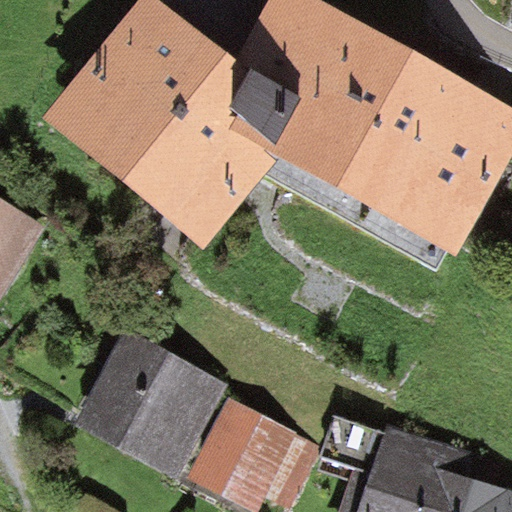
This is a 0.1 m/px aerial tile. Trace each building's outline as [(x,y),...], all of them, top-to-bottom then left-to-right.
[(250,78),(244,89),(256,98),(257,99),(286,122),(279,131),(266,147),(251,166),(438,269),(511,136),(511,127),(292,3),(250,78)] [(257,99),(256,98),(244,89),(151,14),(85,96),(124,128),(111,143),(208,220),(251,166),(266,147),(279,131),(286,122),(257,99)] [(0,282),(33,228),(0,208),(0,282)] [(163,456),(164,453),(180,462),(220,389),(132,340),(90,415),(163,456)] [(256,499),(263,487),(291,501),(320,449),(236,406),(204,470),(256,499)] [(455,511),(464,487),(460,486),(467,460),(339,417),(322,467),(362,481),(351,511),(455,511)] [(503,462),(470,451),(467,460),(460,486),(464,487),(455,511),(511,511),(511,499),(511,504),(491,496),(503,462)] [(168,511),(131,488),(115,511),(168,511)]
